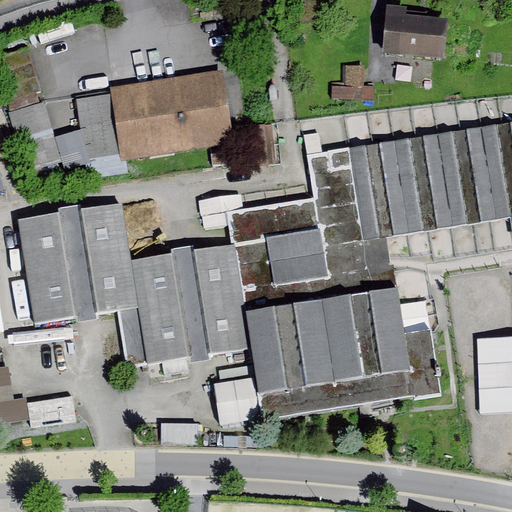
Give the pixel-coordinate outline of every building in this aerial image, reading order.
[(329,2),(306,0),(305,22),(327,24),(329,2)] [(408,5),(387,3),(383,49),(446,54),(448,16),(407,13),(408,5)] [(39,89),(28,48),(0,55),(0,62),(9,97),(39,89)] [(364,65),(344,65),(344,82),(332,82),(331,100),(374,101),(375,87),(363,87),(364,65)] [(222,69),(112,86),(113,93),(122,155),(123,159),(233,142),(222,69)] [(122,155),(113,93),(77,98),(85,160),(122,155)] [(45,101),(9,111),(27,172),(62,161),(45,101)] [(511,121),(307,156),(314,197),(322,247),(390,236),(511,215),(511,121)] [(272,123),(249,126),(254,166),(277,163),(272,123)] [(226,151),(212,153),(213,166),(228,165),(226,151)] [(231,211),(236,243),(246,309),(397,285),(390,236),(322,247),(314,197),(231,211)] [(140,307),(133,259),(123,202),(19,219),(36,324),(119,310),(140,307)] [(140,307),(119,310),(128,365),(252,346),(246,309),(236,243),(133,259),(140,307)] [(397,285),(246,309),(252,346),(266,421),(442,391),(431,326),(404,330),(397,285)] [(511,336),(480,337),(482,412),(511,411),(511,336)] [(8,366),(0,367),(0,424),(29,420),(25,398),(13,400),(8,366)] [(254,381),(218,386),(224,428),(259,424),(254,381)] [(73,396),(29,403),(33,429),(77,422),(73,396)] [(200,423),(163,422),(162,443),(199,444),(200,423)]
